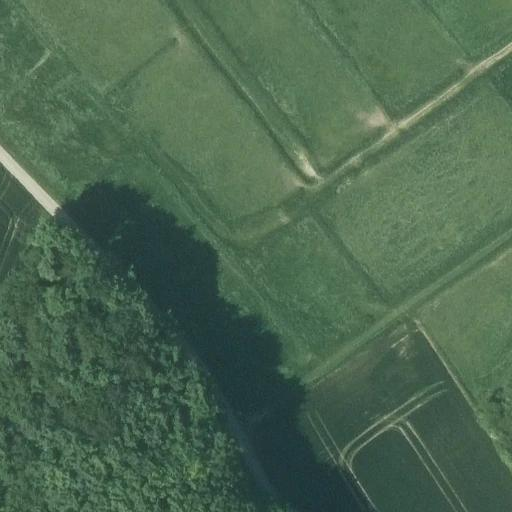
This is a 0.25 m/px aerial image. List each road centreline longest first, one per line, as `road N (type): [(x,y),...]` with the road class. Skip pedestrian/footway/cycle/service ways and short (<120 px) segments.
road 1 (track): [(0,157),(185,351),(281,511)]
road 2 (track): [(234,432),(511,233)]
